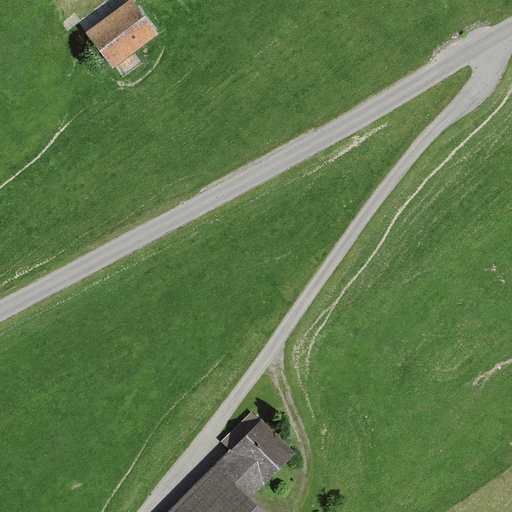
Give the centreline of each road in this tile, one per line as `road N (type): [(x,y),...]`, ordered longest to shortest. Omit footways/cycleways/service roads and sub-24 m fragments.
road 1 (unclassified): [(511,28),(0,311)]
road 2 (track): [(273,347),(307,461),(290,511)]
